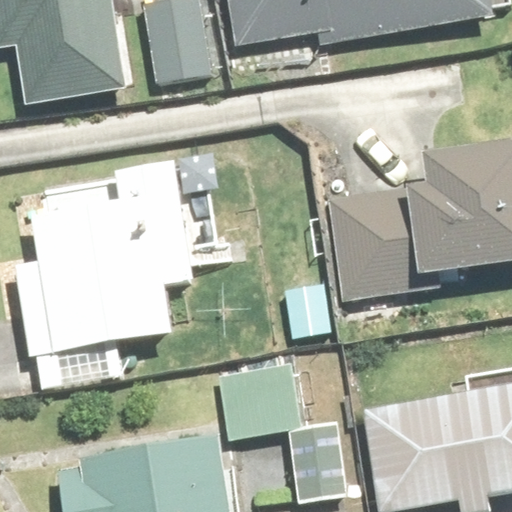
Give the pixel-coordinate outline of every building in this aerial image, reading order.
[(33,107),(134,90),(118,0),(0,0),(0,52),(0,53),(23,50),(33,107)] [(202,0),(175,0),(150,3),(160,88),(212,81),(202,0)] [(493,25),(489,0),(233,0),(239,45),(328,34),(329,46),(493,25)] [(333,204),(343,304),(443,294),(441,276),(511,269),(511,153),(437,161),(440,193),(333,204)] [(24,272),(36,360),(175,341),(168,286),(198,282),(183,172),(123,180),(127,206),(39,219),(46,269),(24,272)] [(298,368),(225,379),(234,442),(308,432),(298,368)] [(430,511),(467,507),(467,511),(494,511),(493,503),(511,499),(511,394),(367,416),(381,511),(430,511)] [(344,431),(297,437),(305,508),(352,503),(344,431)] [(91,474),(66,477),(70,511),(232,511),(224,446),(89,462),(91,474)]
